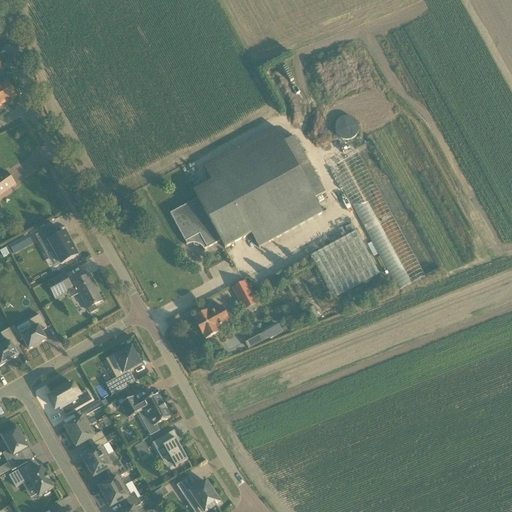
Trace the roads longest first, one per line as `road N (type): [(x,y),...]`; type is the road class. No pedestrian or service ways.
road 1 (residential): [(143,313),(31,107)]
road 2 (residential): [(252,500),(143,313)]
road 3 (residential): [(89,511),(17,385)]
road 4 (residential): [(17,385),(143,313)]
